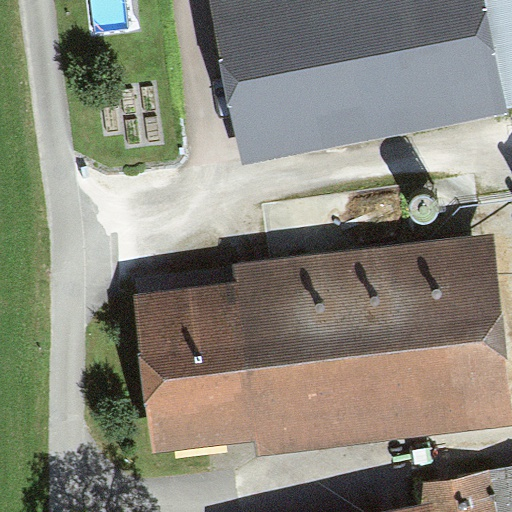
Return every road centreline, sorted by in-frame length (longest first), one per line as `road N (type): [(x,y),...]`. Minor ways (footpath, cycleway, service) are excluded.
road 1 (residential): [(31,0),(61,267),(64,511)]
road 2 (track): [(511,146),(55,213)]
